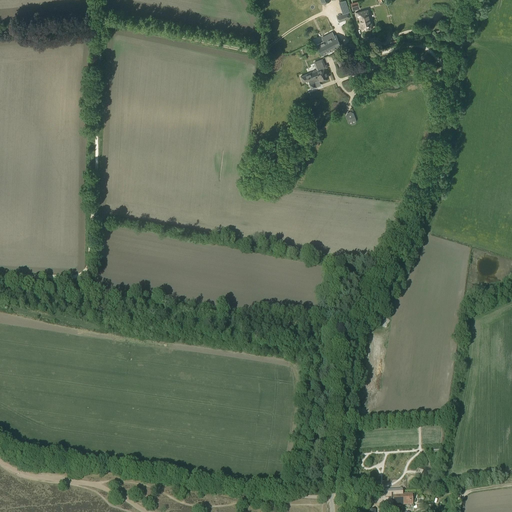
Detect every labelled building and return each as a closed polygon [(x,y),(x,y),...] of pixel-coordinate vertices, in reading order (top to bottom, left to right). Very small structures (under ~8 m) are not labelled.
[(359,9),(358,2),(357,2),(352,3),(350,4),(352,11),(359,9)] [(368,8),(356,11),(361,30),(373,27),(368,8)] [(343,13),(337,16),(339,22),(349,18),(347,12),(343,13)] [(334,35),(323,40),(316,44),(322,55),(329,51),(338,46),(340,46),(334,35)] [(316,70),(300,76),(302,83),(305,82),(310,91),(311,91),(310,90),(315,87),(316,89),(317,88),(314,83),(320,80),(321,83),(328,81),(327,78),(329,77),(323,58),(313,62),(316,70)] [(347,113),(346,115),(349,123),(352,124),(355,123),(356,120),(353,113),(350,112),(347,113)] [(412,493),(393,494),(393,502),(393,506),(399,506),(403,505),(413,505),(412,493)]
